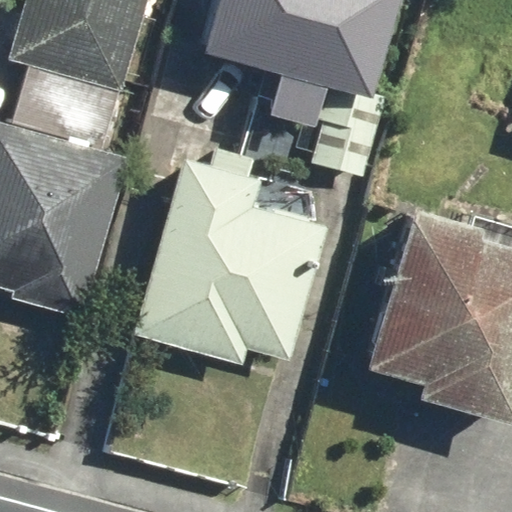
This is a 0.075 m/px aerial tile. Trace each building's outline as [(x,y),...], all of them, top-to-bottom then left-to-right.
[(138,0),(18,0),(2,57),(114,88),(138,0)] [(376,0),(195,0),(183,48),(262,70),(252,109),(298,121),(309,81),(326,86),(306,160),(356,174),(379,92),(353,86),(376,0)] [(117,153),(0,120),(0,284),(7,286),(5,296),(73,315),(117,153)] [(247,175),(171,155),(125,330),(233,359),(237,345),(278,355),(313,220),(240,201),(247,175)] [(455,218),(392,200),(346,361),(402,376),(398,392),(496,419),(511,360),(511,247),(451,230),(455,218)]
